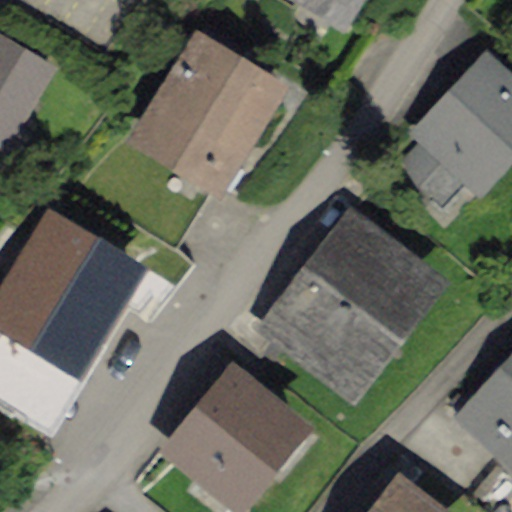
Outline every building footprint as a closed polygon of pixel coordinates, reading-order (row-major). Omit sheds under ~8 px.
[(283,0),(328,27),(344,0),(283,0)] [(0,135),(48,61),(0,30),(0,135)] [(218,178),(272,83),(197,41),(143,136),(218,178)] [(511,166),(511,78),(488,60),(413,156),(479,208),(511,166)] [(446,289),(333,208),(245,330),(357,411),(446,289)] [(0,356),(56,393),(133,277),(49,222),(0,296),(0,356)] [(511,365),(458,422),(511,473),(511,365)] [(234,511),(298,440),(231,381),(158,463),(214,511),(234,511)] [(424,511),(364,476),(342,511),(424,511)]
